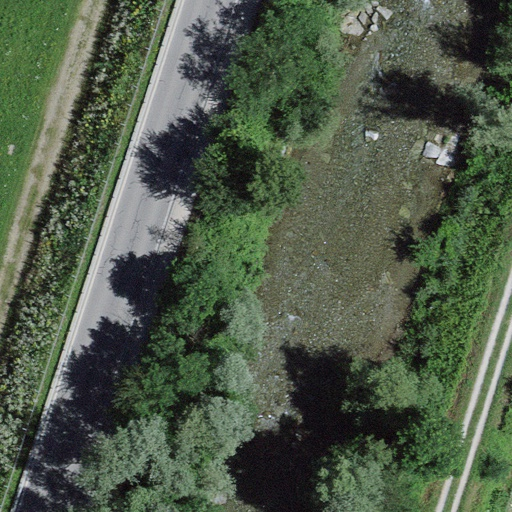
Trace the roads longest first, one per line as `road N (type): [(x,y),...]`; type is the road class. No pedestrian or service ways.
road 1 (tertiary): [(42,511),(208,0)]
road 2 (track): [(0,300),(92,0)]
road 3 (track): [(443,511),(511,296)]
